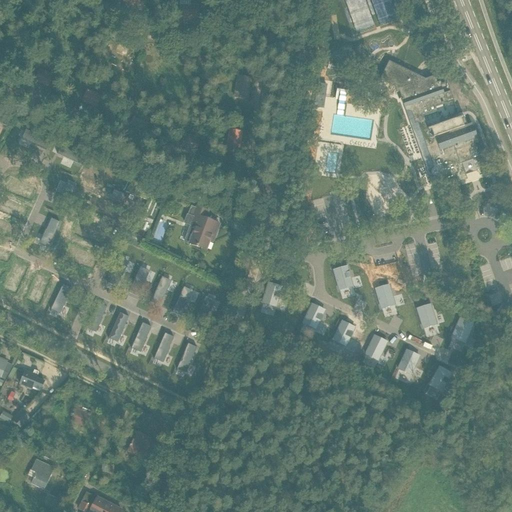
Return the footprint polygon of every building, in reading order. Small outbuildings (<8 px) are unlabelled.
[(125,0),(124,2),(139,13),(145,5),(138,0),(125,0)] [(179,22),(198,23),(198,6),(179,5),(179,22)] [(182,53),(183,63),(197,62),(197,52),(182,53)] [(389,62),(379,81),(395,88),(399,100),(401,99),(405,111),(406,112),(408,112),(411,113),(415,124),(417,124),(420,130),(426,148),(424,152),(426,156),(429,158),(431,162),(433,168),(432,169),(431,169),(431,170),(431,171),(430,172),(430,173),(431,173),(431,174),(431,175),(432,175),(432,176),(433,176),(434,176),(435,176),(436,176),(439,184),(443,182),(443,183),(444,183),(447,184),(447,185),(455,182),(456,184),(460,182),(459,180),(466,178),(464,173),(463,173),(460,165),(478,158),(473,145),(478,143),(476,137),(476,136),(476,135),(476,134),(476,133),(476,132),(475,132),(475,131),(474,131),(474,130),(471,124),(467,126),(464,117),(453,121),(451,116),(444,119),(439,120),(441,125),(428,129),(423,116),(437,112),(435,107),(446,103),(453,101),(449,92),(443,94),(437,76),(425,80),(419,77),(420,74),(414,71),(413,74),(389,62)] [(35,81),(48,86),(51,80),(46,78),(47,75),(43,73),(39,72),(35,81)] [(236,98),(246,100),(249,79),(239,77),(236,98)] [(160,78),(157,85),(163,87),(165,80),(160,78)] [(323,108),(326,85),(317,84),(314,107),(323,108)] [(99,100),(94,98),(95,96),(90,94),(87,92),(83,102),(96,107),(99,100)] [(131,123),(144,128),(147,121),(142,119),(143,117),(139,115),(135,114),(131,123)] [(5,116),(2,124),(7,126),(11,119),(5,116)] [(401,151),(411,148),(404,122),(393,125),(401,151)] [(27,130),(23,138),(46,149),(50,141),(27,130)] [(226,152),(238,154),(241,133),(229,131),(226,152)] [(181,147),(196,151),(199,141),(184,137),(181,147)] [(62,146),(58,154),(81,164),(84,156),(62,146)] [(11,179),(8,188),(29,198),(33,189),(11,179)] [(126,192),(147,201),(159,206),(164,194),(130,181),(126,192)] [(67,183),(57,205),(67,209),(76,187),(67,183)] [(3,199),(0,205),(0,207),(22,217),(26,208),(3,199)] [(94,201),(90,210),(112,218),(116,210),(94,201)] [(136,229),(148,234),(159,206),(147,201),(136,229)] [(215,238),(219,225),(205,220),(208,212),(196,207),(195,208),(191,207),(187,215),(183,224),(189,227),(183,243),(189,245),(206,251),(211,237),(215,238)] [(52,220),(41,244),(49,248),(60,223),(52,220)] [(0,221),(0,231),(14,238),(18,230),(0,221)] [(83,224),(79,233),(102,243),(106,234),(83,224)] [(458,249),(455,236),(443,239),(446,251),(458,249)] [(73,247),(69,255),(93,266),(97,258),(73,247)] [(0,248),(0,257),(6,260),(10,252),(0,248)] [(119,259),(108,283),(116,287),(127,262),(119,259)] [(17,263),(5,287),(13,291),(25,267),(17,263)] [(347,267),(333,271),(339,291),(353,287),(347,267)] [(140,268),(128,293),(136,297),(148,272),(140,268)] [(40,275),(29,299),(36,303),(48,279),(40,275)] [(161,278),(150,303),(158,306),(169,281),(161,278)] [(268,283),(262,303),(276,307),(282,288),(268,283)] [(64,286),(52,310),(61,314),(72,290),(64,286)] [(389,286),(375,290),(381,310),(395,306),(389,286)] [(183,288),(172,313),(180,316),(191,292),(183,288)] [(205,298),(194,323),(202,326),(213,301),(205,298)] [(97,304),(86,329),(94,332),(105,308),(97,304)] [(312,305),(302,324),(316,331),(325,311),(312,305)] [(429,305),(416,310),(422,330),(436,325),(429,305)] [(119,314),(108,339),(116,343),(127,318),(119,314)] [(459,319),(451,338),(464,344),(472,325),(459,319)] [(342,322),(333,341),(346,347),(355,328),(342,322)] [(142,324),(131,349),(139,353),(150,328),(142,324)] [(164,335),(153,360),(162,363),(173,338),(164,335)] [(374,337),(365,355),(378,362),(387,343),(374,337)] [(188,345),(177,370),(185,374),(196,349),(188,345)] [(407,351),(398,370),(411,376),(420,357),(407,351)] [(438,368),(428,386),(441,394),(451,375),(438,368)] [(21,382),(20,385),(32,390),(33,387),(40,390),(43,382),(36,379),(38,373),(34,371),(32,375),(24,372),(21,382)] [(69,407),(66,420),(84,424),(87,412),(69,407)] [(2,412),(0,416),(0,418),(8,424),(12,417),(2,412)] [(22,412),(12,422),(19,429),(29,419),(22,412)] [(143,437),(128,429),(117,450),(133,458),(143,437)] [(17,438),(12,444),(18,448),(22,442),(17,438)] [(44,451),(41,457),(52,462),(55,456),(44,451)] [(31,485),(43,490),(50,474),(46,472),(49,467),(36,461),(31,471),(36,474),(31,485)] [(63,500),(69,485),(58,480),(51,495),(63,500)] [(86,492),(81,502),(92,508),(89,511),(120,511),(121,511),(86,492)]
